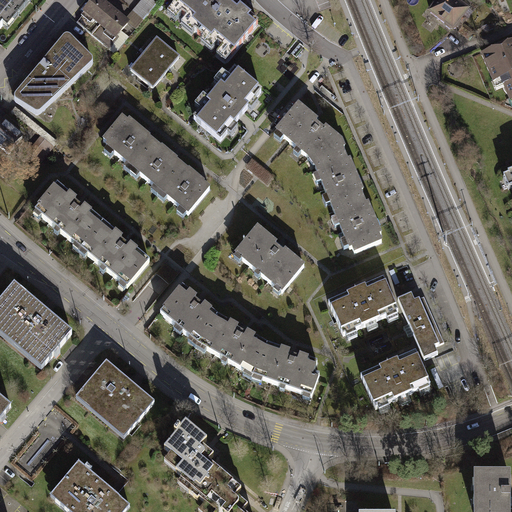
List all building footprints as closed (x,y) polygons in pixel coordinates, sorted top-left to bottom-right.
[(0,0),(0,31),(27,0),(0,0)] [(117,11),(103,0),(97,0),(77,25),(94,39),(117,11)] [(150,0),(144,0),(134,12),(145,21),(158,6),(150,0)] [(261,27),(229,0),(182,0),(169,16),(179,25),(184,19),(189,23),(184,29),(195,39),(197,36),(207,45),(205,47),(214,55),(220,49),(224,52),(219,59),(227,66),(261,27)] [(449,0),(441,0),(428,19),(451,35),(454,38),(470,15),(449,0)] [(117,11),(94,39),(116,57),(130,40),(125,36),(130,29),(135,33),(145,21),(134,12),(128,20),(117,11)] [(67,38),(65,39),(63,41),(16,97),(15,99),(15,100),(15,102),(16,104),(35,115),(37,116),(39,116),(41,115),(93,66),(93,65),(93,62),(93,61),(72,39),(69,38),(67,38)] [(166,78),(180,61),(156,41),(143,58),(166,78)] [(511,46),(481,59),(496,95),(504,92),(510,108),(511,107),(511,46)] [(153,94),(166,78),(143,58),(129,75),(153,94)] [(223,146),(263,94),(236,73),(230,80),(224,76),(215,87),(221,91),(209,106),(203,101),(196,110),(202,115),(195,124),(223,146)] [(311,165),(317,172),(345,160),(343,154),(346,153),(343,144),(327,131),(325,134),(317,128),(319,125),(299,109),(276,136),(279,139),(276,142),(282,147),(285,144),(298,154),(295,158),(301,163),(304,159),(311,165)] [(22,142),(0,124),(0,151),(9,158),(22,142)] [(157,148),(130,125),(128,127),(124,124),(104,147),(108,151),(106,153),(108,154),(105,158),(111,164),(115,160),(127,170),(124,174),(130,180),(157,148)] [(53,152),(40,141),(27,156),(41,167),(53,152)] [(184,171),(157,148),(130,180),(137,185),(140,181),(154,193),(152,197),(158,202),(184,171)] [(332,211),(334,215),(364,203),(362,198),(364,197),(351,165),(348,166),(345,160),(317,172),(320,180),(315,182),(318,191),(323,188),(329,201),(324,203),(328,213),(332,211)] [(211,194),(184,171),(158,202),(165,207),(167,204),(180,215),(178,218),(185,223),(187,221),(188,222),(211,194)] [(77,210),(58,194),(34,222),(36,223),(34,226),(39,231),(41,228),(55,240),(53,242),(58,246),(60,244),(74,255),(72,258),(78,263),(104,233),(85,217),(84,219),(75,212),(77,210)] [(365,206),(364,203),(334,215),(338,223),(333,225),(336,234),(341,232),(347,246),(343,247),(347,256),(350,254),(351,257),(353,256),(355,261),(383,249),(380,242),(383,240),(368,204),(365,206)] [(123,249),(104,233),(78,263),(84,268),(87,266),(101,277),(99,279),(103,283),(105,281),(120,293),(118,296),(123,300),(125,298),(127,299),(150,271),(131,255),(129,257),(121,251),(123,249)] [(283,302),(306,275),(286,258),(284,260),(275,253),(277,251),(259,235),(236,263),(237,264),(234,267),(240,271),(242,268),(256,280),(253,283),(259,288),(262,285),(276,297),(274,299),(280,304),(282,301),(283,302)] [(384,282),(329,306),(343,339),(346,338),(348,343),(358,338),(356,333),(367,328),(369,334),(379,330),(377,324),(387,320),(389,325),(399,320),(397,315),(398,315),(384,282)] [(14,288),(0,305),(0,334),(44,371),(72,337),(14,288)] [(197,302),(183,290),(161,317),(177,330),(174,333),(181,339),(184,336),(190,341),(188,344),(196,351),(218,319),(206,309),(203,311),(195,305),(197,302)] [(399,303),(425,362),(438,356),(435,348),(445,344),(425,299),(415,304),(412,297),(399,303)] [(253,383),(268,347),(248,336),(247,339),(237,334),(238,331),(218,319),(196,351),(205,356),(207,353),(223,362),(222,365),(227,368),(228,366),(243,374),(241,376),(253,383)] [(314,375),(318,365),(301,359),(300,361),(290,357),(291,355),(268,347),(253,383),(266,388),(267,385),(280,389),(279,392),(285,394),(286,392),(303,398),(302,401),(309,404),(310,400),(312,401),(321,377),(314,375)] [(416,354),(361,378),(376,411),(378,410),(381,415),(391,411),(388,406),(399,401),(402,407),(412,402),(409,397),(419,392),(421,397),(431,393),(429,388),(431,387),(416,354)] [(106,366),(77,400),(126,441),(155,407),(106,366)] [(434,392),(444,387),(436,371),(427,375),(434,392)] [(0,420),(11,407),(0,397),(0,420)] [(207,442),(186,424),(184,426),(181,431),(178,429),(175,433),(177,435),(165,450),(175,459),(174,461),(181,467),(176,473),(194,488),(189,494),(197,500),(219,475),(221,473),(209,463),(214,457),(205,450),(203,448),(207,442)] [(126,511),(131,507),(80,464),(51,498),(67,511),(126,511)] [(242,490),(221,473),(219,475),(197,500),(198,501),(200,499),(210,507),(208,509),(211,511),(243,511),(248,506),(237,496),(240,492),(242,490)] [(510,511),(511,476),(474,476),(474,511),(510,511)]
